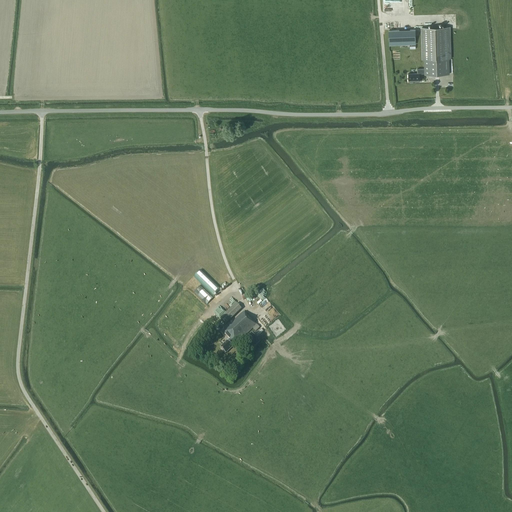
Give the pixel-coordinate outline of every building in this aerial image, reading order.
[(408,82),(419,82),(419,73),(424,73),(424,74),(449,74),(449,58),(450,58),(449,27),(422,27),(423,59),(424,59),(424,68),(417,69),(417,73),(408,73),(408,82)] [(409,41),(409,44),(415,44),(415,29),(388,30),(389,45),(400,45),(400,41),(409,41)] [(221,288),(201,270),(194,277),(213,296),(221,288)] [(207,304),(213,298),(201,286),(195,291),(207,304)] [(226,324),(241,309),(236,304),(221,318),(226,324)] [(237,343),(249,332),(253,328),(256,332),(260,328),(257,325),(248,315),(247,316),(243,311),(223,331),(230,339),(220,348),(225,353),(237,342),(237,343)] [(255,335),(257,337),(263,332),(261,329),(255,335)]
